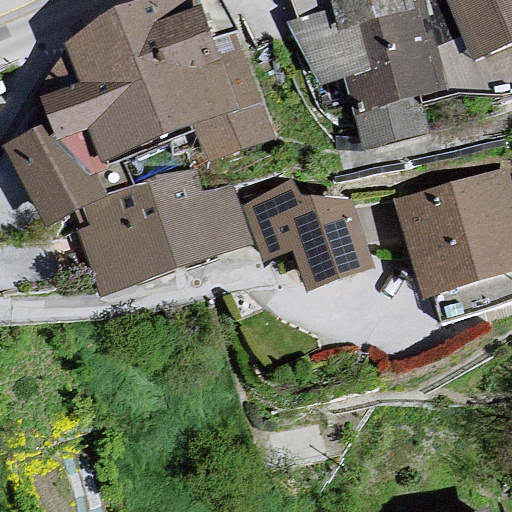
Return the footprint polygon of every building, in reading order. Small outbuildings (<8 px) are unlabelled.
[(142,0),(113,10),(64,47),(81,86),(37,102),(50,122),(60,145),(90,135),(105,167),(198,133),(212,165),(279,142),(224,0),(142,0)] [(511,110),(511,0),(283,0),(290,27),(334,94),(354,89),(371,162),(453,143),(447,115),(511,110)] [(50,122),(5,150),(52,233),(85,213),(111,200),(60,145),(50,122)] [(511,167),(511,166),(400,206),(439,314),(511,288),(511,167)] [(292,181),(246,208),(266,265),(294,258),(310,296),(343,284),(379,272),(357,203),(302,197),(292,181)] [(111,200),(85,213),(92,227),(79,233),(104,299),(255,250),(246,208),(233,189),(189,195),(159,200),(149,185),(111,200)]
